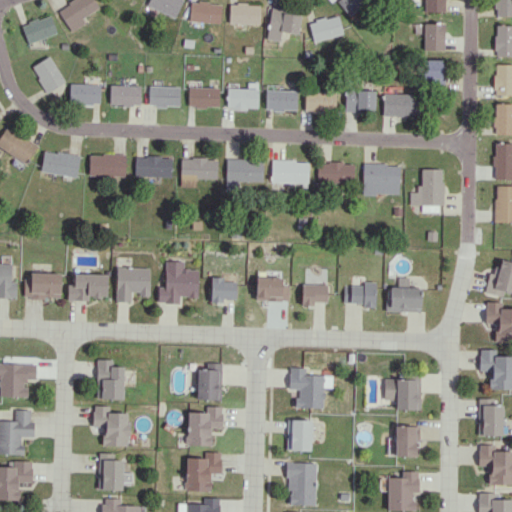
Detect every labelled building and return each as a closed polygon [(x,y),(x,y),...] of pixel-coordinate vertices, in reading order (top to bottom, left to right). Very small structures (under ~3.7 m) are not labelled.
[(72,0),(57,10),(69,29),(100,9),(93,0),(72,0)] [(181,0),(148,0),(146,5),(174,17),(181,0)] [(368,0),(335,0),(348,16),(368,0)] [(444,11),(443,0),(423,0),(423,11),(444,11)] [(511,15),(511,0),(494,0),(494,15),(511,15)] [(220,22),(220,2),(189,1),(189,21),(220,22)] [(259,4),(229,2),(228,22),(258,24),(259,4)] [(297,33),(299,12),(269,9),(266,39),(279,41),(280,32),(297,33)] [(21,25),(28,43),(56,32),(50,14),(21,25)] [(342,33),(337,14),(307,22),(312,41),(342,33)] [(443,49),(442,23),(422,23),(423,50),(443,49)] [(493,55),(511,55),(511,25),(494,25),(493,55)] [(31,66),(46,93),(65,82),(50,55),(31,66)] [(442,59),(422,60),(422,84),(442,84),(442,59)] [(511,64),(493,64),(492,94),(511,94),(511,64)] [(227,87),(226,108),(257,108),(257,82),(247,82),(247,88),(227,87)] [(100,84),(69,83),(69,104),(99,105),(100,84)] [(139,105),(140,85),(110,84),(109,104),(139,105)] [(179,86),(148,85),(148,105),(178,106),(179,86)] [(218,87),(188,86),(187,106),(218,107),(218,87)] [(295,110),(296,90),(264,90),(264,110),(295,110)] [(343,110),(373,111),(374,90),(344,90),(343,110)] [(335,92),(303,91),(303,111),(334,111),(335,92)] [(381,115),(419,115),(420,94),(382,93),(381,115)] [(511,103),(493,103),(492,134),(511,133),(511,103)] [(36,144),(5,126),(0,134),(0,147),(25,163),(36,144)] [(511,142),(493,142),(492,179),(511,179),(511,142)] [(39,170),(75,177),(79,156),(43,149),(39,170)] [(88,175),(124,176),(125,154),(88,153),(88,175)] [(170,176),(171,156),(134,156),(134,176),(170,176)] [(217,158),(180,157),(180,178),(216,179),(217,158)] [(261,181),(262,159),(225,158),(225,189),(241,189),(241,181),(261,181)] [(307,161),(270,160),(270,182),(307,183),(307,161)] [(353,162),(316,162),(316,182),(352,183),(353,162)] [(398,164),(362,163),(361,193),(398,194),(398,164)] [(420,211),(440,212),(441,168),(419,168),(418,191),(408,191),(408,204),(420,204),(420,211)] [(493,222),(511,221),(511,185),(493,185),(493,222)] [(511,261),(498,258),(494,273),(488,272),(484,288),(511,294),(511,261)] [(197,297),(198,268),(184,268),(184,261),(165,260),(164,286),(158,286),(157,302),(179,303),(179,296),(197,297)] [(0,297),(15,297),(15,281),(10,281),(10,262),(0,262),(0,297)] [(149,267),(116,266),(115,301),(130,301),(130,293),(148,294),(149,267)] [(25,297),(60,298),(60,272),(25,272),(25,297)] [(88,300),(88,296),(106,297),(107,274),(73,273),(73,284),(67,284),(67,300),(88,300)] [(288,300),(288,284),(281,284),(282,277),(255,276),(254,299),(288,300)] [(210,300),(235,301),(236,281),(223,280),(223,277),(211,277),(210,300)] [(363,285),(343,284),(343,302),(362,303),(362,306),(374,307),(375,282),(363,281),(363,285)] [(326,302),(327,284),(301,283),(300,304),(313,305),(313,301),(326,302)] [(419,312),(420,287),(386,287),(385,311),(419,312)] [(494,341),(511,340),(511,308),(500,308),(500,301),(484,301),(483,322),(494,322),(494,341)] [(511,355),(494,356),(494,349),(478,349),(478,370),(488,370),(488,389),(511,388),(511,355)] [(95,398),(122,398),(122,366),(112,366),(112,359),(96,359),(95,398)] [(35,379),(36,363),(0,362),(0,395),(26,396),(27,386),(25,386),(25,379),(35,379)] [(296,407),(322,407),(323,387),(331,387),(332,375),(305,374),(305,367),(288,367),(288,388),(296,388),(296,407)] [(419,409),(419,378),(383,378),(383,399),(395,399),(395,409),(419,409)] [(477,398),(476,435),(501,435),(502,405),(491,404),(491,398),(477,398)] [(102,445),(128,445),(129,412),(107,412),(107,406),(92,405),(92,426),(102,427),(102,445)] [(221,427),(221,405),(207,406),(207,411),(187,412),(187,445),(211,444),(210,428),(221,427)] [(0,419),(0,453),(21,454),(22,436),(33,436),(33,420),(29,420),(30,409),(13,409),(13,420),(0,419)] [(310,450),(311,420),(286,419),(286,449),(310,450)] [(394,456),(417,456),(417,425),(395,424),(394,456)] [(487,484),(511,483),(511,450),(493,450),(493,442),(476,443),(477,466),(487,465),(487,484)] [(220,451),(206,451),(206,457),(186,457),(185,490),(209,490),(210,472),(220,473),(220,451)] [(113,453),(98,452),(97,489),(121,490),(122,459),(113,459),(113,453)] [(31,482),(31,460),(15,460),(14,466),(0,465),(0,499),(18,499),(19,482),(31,482)] [(287,504),(314,504),(315,461),(287,461),(287,504)] [(387,510),(413,509),(413,491),(417,491),(417,470),(401,470),(401,476),(386,477),(387,510)] [(511,511),(511,498),(493,498),(493,492),(476,492),(475,511),(511,511)] [(137,511),(138,505),(120,505),(120,497),(101,497),(101,511),(137,511)] [(218,511),(218,497),(203,497),(203,503),(177,503),(176,511),(218,511)]
